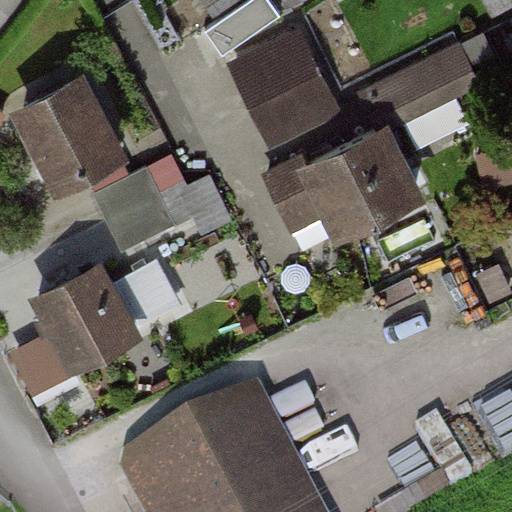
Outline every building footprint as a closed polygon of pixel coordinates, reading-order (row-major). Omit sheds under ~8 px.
[(286,0),(292,12),(314,0),(286,0)] [(296,22),(228,58),(282,159),(350,124),(296,22)] [(438,131),(471,120),(461,89),(483,82),(470,41),(366,75),(379,117),(428,101),(438,131)] [(90,69),(17,108),(61,191),(134,152),(90,69)] [(393,119),(306,165),(346,240),(433,195),(393,119)] [(173,150),(95,191),(126,251),(205,210),(173,150)] [(106,256),(35,294),(79,377),(150,339),(106,256)] [(324,511),(261,392),(117,468),(140,511),(324,511)]
